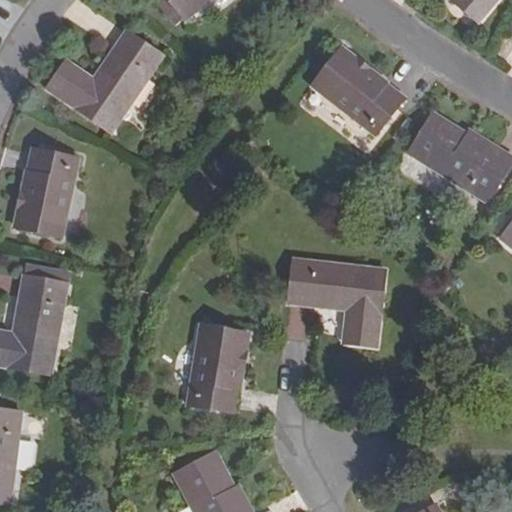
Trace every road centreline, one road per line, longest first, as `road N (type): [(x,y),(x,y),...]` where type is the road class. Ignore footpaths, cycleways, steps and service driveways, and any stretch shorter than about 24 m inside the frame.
road 1 (residential): [(511,119),(357,0)]
road 2 (residential): [(289,370),(295,460),(321,511)]
